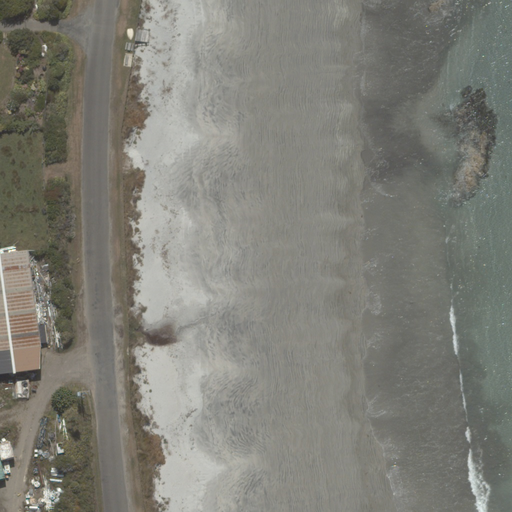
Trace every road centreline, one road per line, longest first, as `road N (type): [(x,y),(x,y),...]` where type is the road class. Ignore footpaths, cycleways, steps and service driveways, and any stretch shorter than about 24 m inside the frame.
road 1 (residential): [(114,511),(96,222),(97,37),(105,0)]
road 2 (track): [(102,353),(0,418)]
